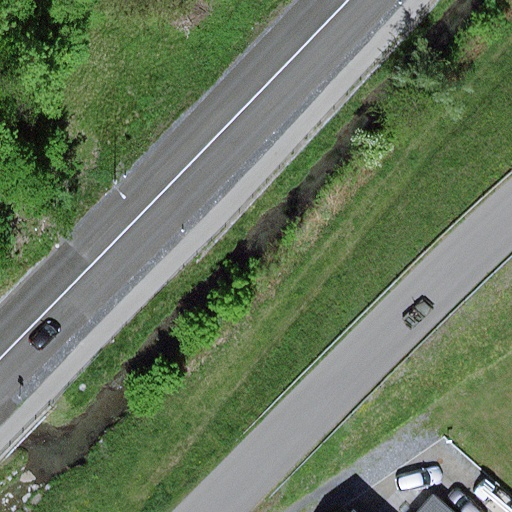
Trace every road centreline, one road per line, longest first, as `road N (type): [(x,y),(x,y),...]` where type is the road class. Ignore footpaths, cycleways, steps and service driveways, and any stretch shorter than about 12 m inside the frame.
road 1 (primary): [(348,0),(0,361)]
road 2 (unclassified): [(219,511),(337,384),(511,218)]
